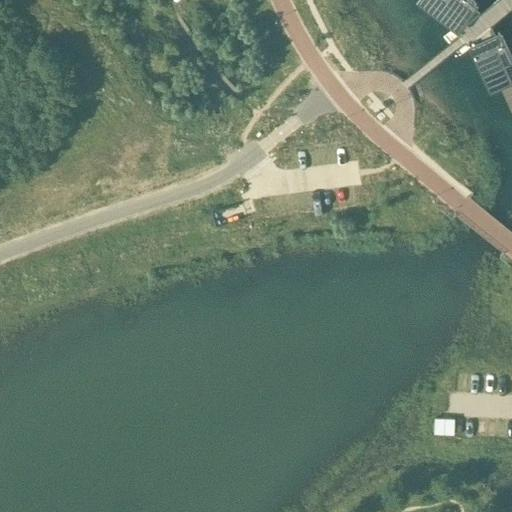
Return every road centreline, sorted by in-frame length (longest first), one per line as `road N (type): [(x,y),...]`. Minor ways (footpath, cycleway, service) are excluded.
road 1 (unclassified): [(0,254),(200,188),(333,92)]
road 2 (residential): [(333,92),(511,243)]
